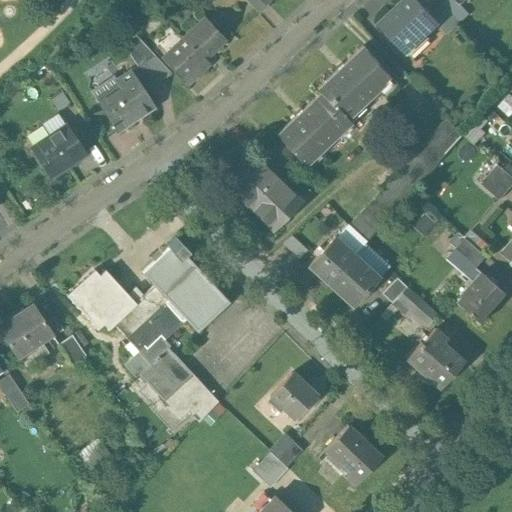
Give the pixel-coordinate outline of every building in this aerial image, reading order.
[(432,15),(418,0),(405,0),(381,23),(410,54),(429,37),(425,33),(437,21),(438,21),(432,15)] [(469,13),(457,0),(448,0),(443,5),(459,22),(469,13)] [(459,22),(443,5),(432,15),(438,21),(437,21),(448,33),(459,22)] [(205,17),(161,58),(186,85),(201,71),(198,67),(226,40),(205,17)] [(150,59),(135,35),(122,44),(138,67),(150,59)] [(394,78),(364,46),(317,90),(321,94),(322,94),(348,121),(348,120),(394,78)] [(130,71),(117,80),(121,87),(98,103),(118,132),(155,108),(130,71)] [(321,94),(276,136),(300,162),(305,167),(351,123),(348,120),(348,121),(322,94),(321,94)] [(50,132),(66,121),(59,112),(44,123),(50,132)] [(446,118),(412,155),(430,171),(463,136),(446,118)] [(66,126),(33,148),(51,175),(55,173),(56,175),(69,166),(68,164),(84,153),(66,126)] [(300,162),(279,138),(259,158),(282,181),(300,162)] [(511,158),(511,139),(503,152),(511,158)] [(430,171),(412,155),(397,172),(415,188),(430,171)] [(259,158),(257,156),(227,186),(272,230),(302,201),(282,181),(259,158)] [(511,185),(511,177),(497,164),(480,184),(499,200),(511,185)] [(397,172),(381,189),(399,205),(415,188),(397,172)] [(381,189),(348,225),(365,242),(399,205),(381,189)] [(334,236),(307,266),(326,284),(354,254),(334,236)] [(229,302),(184,253),(187,251),(175,237),(166,246),(169,250),(142,274),(153,286),(184,320),(196,333),(229,302)] [(486,255),(465,237),(456,248),(477,266),(486,255)] [(354,254),(326,284),(352,307),(389,266),(364,244),(354,254)] [(127,294),(105,270),(99,275),(95,270),(66,296),(97,330),(103,325),(108,331),(113,326),(138,353),(158,335),(162,340),(184,320),(153,286),(143,296),(135,287),(127,294)] [(506,293),(481,271),(456,301),(469,312),(467,314),(471,317),(476,310),(484,317),(506,293)] [(397,276),(384,291),(425,328),(439,314),(397,276)] [(32,305),(10,320),(8,317),(0,322),(0,329),(18,356),(52,333),(32,305)] [(463,360),(442,342),(446,337),(435,327),(422,342),(421,341),(406,358),(419,369),(421,366),(442,385),(463,360)] [(85,355),(71,335),(58,343),(72,364),(85,355)] [(207,392),(166,349),(168,347),(162,340),(158,335),(138,353),(124,366),(134,378),(138,375),(150,388),(143,394),(167,421),(174,414),(179,419),(187,412),(207,392)] [(316,394),(292,372),(271,394),(295,417),(316,394)] [(30,403),(10,373),(0,379),(0,385),(17,411),(30,403)] [(207,392),(187,412),(197,422),(217,401),(207,392)] [(382,455),(348,424),(325,449),(347,469),(342,473),(355,485),(382,455)] [(293,441),(277,459),(286,467),(302,449),(293,441)] [(270,452),(252,471),(269,487),(287,468),(286,467),(277,459),(270,452)] [(117,464),(111,455),(98,465),(105,474),(117,464)] [(290,511),(274,497),(259,511),(290,511)]
